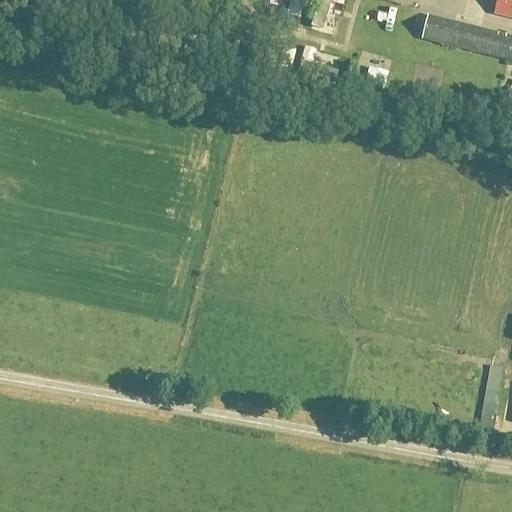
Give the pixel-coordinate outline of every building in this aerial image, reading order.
[(281,0),(276,17),(287,20),(293,0),(281,0)] [(312,0),(304,24),(314,28),(324,2),(318,0),(312,0)] [(511,0),(497,0),(492,19),(511,23),(511,0)] [(511,64),(511,40),(426,20),(420,43),(511,64)] [(364,89),(373,78),(363,70),(354,82),(364,89)]
